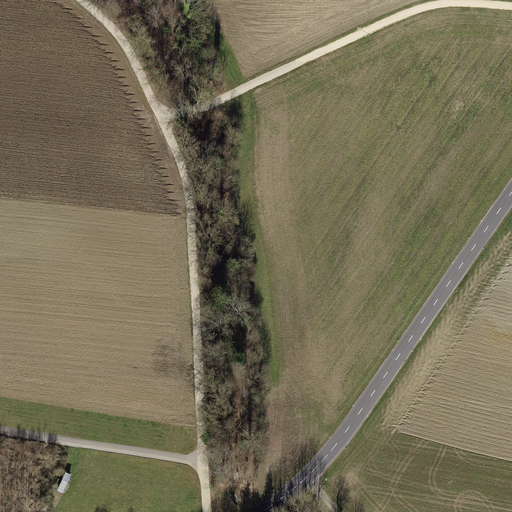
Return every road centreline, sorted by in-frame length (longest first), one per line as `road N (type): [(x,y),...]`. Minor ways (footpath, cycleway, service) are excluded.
road 1 (track): [(511,7),(439,3),(415,10),(178,114),(150,100),(105,26),(75,0)]
road 2 (tertiary): [(511,194),(355,421),(265,511)]
road 3 (track): [(0,429),(189,460),(202,468),(206,511)]
